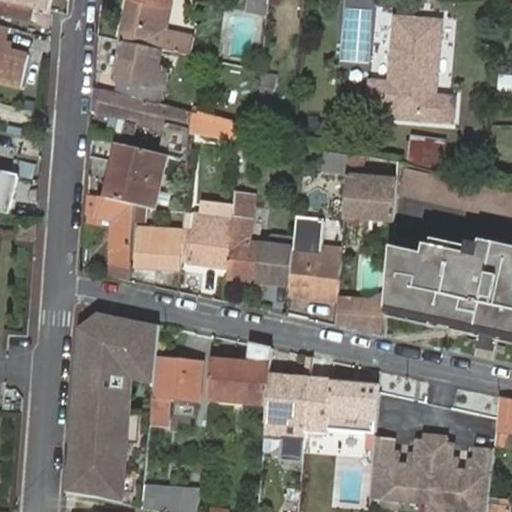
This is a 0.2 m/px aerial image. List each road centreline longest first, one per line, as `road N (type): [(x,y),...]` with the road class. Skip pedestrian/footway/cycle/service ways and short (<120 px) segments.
road 1 (residential): [(511,384),(58,287)]
road 2 (residential): [(58,287),(83,0)]
road 3 (residential): [(41,511),(58,287)]
